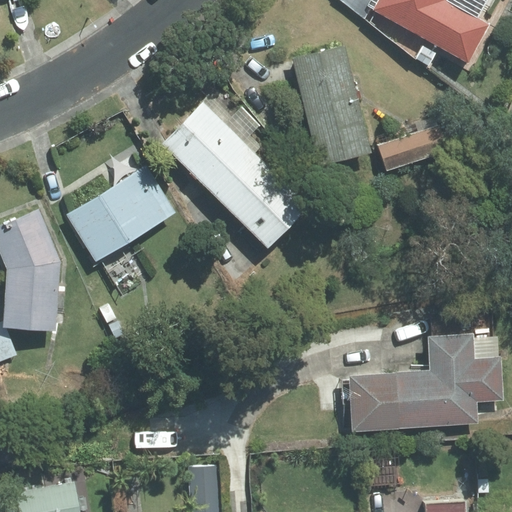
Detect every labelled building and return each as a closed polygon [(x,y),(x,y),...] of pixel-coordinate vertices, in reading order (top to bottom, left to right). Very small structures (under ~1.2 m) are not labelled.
[(345,0),(366,17),(369,14),(377,19),(376,21),(396,32),(401,24),(382,14),(385,10),(472,56),(493,17),(461,0),(345,0)] [(296,54),(323,158),(374,145),(347,40),(296,54)] [(293,76),(290,60),(262,65),(265,81),(293,76)] [(205,96),(165,138),(272,241),(313,199),(205,96)] [(451,146),(442,120),(379,140),(388,166),(451,146)] [(69,210),(99,257),(178,207),(149,160),(69,210)] [(64,255),(40,204),(0,221),(0,238),(10,263),(7,320),(59,324),(64,255)] [(3,319),(0,320),(0,342),(10,338),(3,319)] [(507,395),(504,350),(478,352),(477,326),(432,329),(434,363),(353,368),(357,425),(482,418),(481,397),(507,395)] [(223,511),(221,462),(190,463),(192,511),(223,511)] [(83,511),(78,477),(19,487),(23,511),(83,511)] [(468,511),(468,497),(429,499),(429,511),(468,511)]
